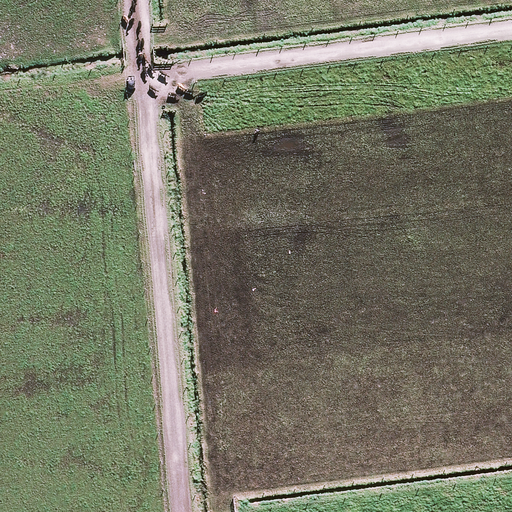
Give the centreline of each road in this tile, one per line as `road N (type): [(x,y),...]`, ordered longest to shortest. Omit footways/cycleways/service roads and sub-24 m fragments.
road 1 (track): [(145,78),(182,511)]
road 2 (track): [(145,78),(511,30)]
